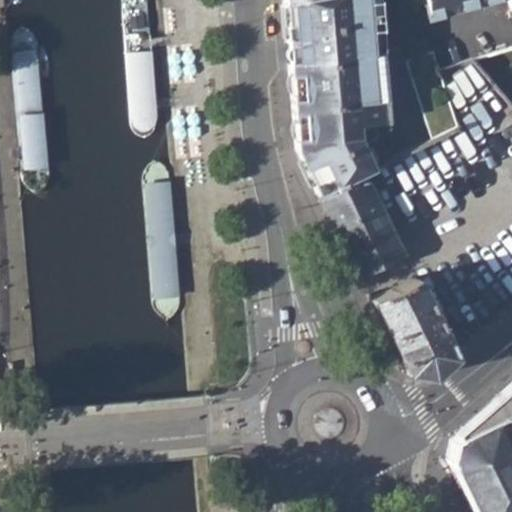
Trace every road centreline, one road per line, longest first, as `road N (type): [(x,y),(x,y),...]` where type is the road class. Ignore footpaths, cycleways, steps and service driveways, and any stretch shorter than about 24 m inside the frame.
road 1 (tertiary): [(246,0),(255,118),(302,326)]
road 2 (tertiary): [(386,426),(445,392),(511,336)]
road 3 (tertiary): [(286,384),(271,416),(276,447),(299,472),(338,480)]
